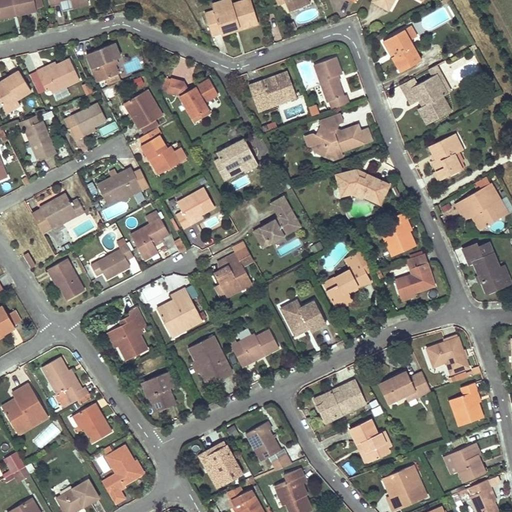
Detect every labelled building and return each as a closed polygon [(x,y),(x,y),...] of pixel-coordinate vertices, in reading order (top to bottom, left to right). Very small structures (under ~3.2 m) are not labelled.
[(0,0),(0,13),(15,10),(16,15),(37,11),(36,9),(43,7),(41,0),(0,0)] [(88,3),(87,0),(48,0),(50,6),(61,3),(62,9),(73,7),(88,3)] [(289,6),(287,0),(279,0),(282,9),(289,6)] [(287,0),(289,6),(293,15),(314,7),(311,0),(287,0)] [(427,0),(378,0),(376,5),(393,13),(399,0),(420,0),(426,3),(427,0)] [(244,34),(262,28),(253,3),(236,9),(234,3),(223,7),(225,14),(218,16),(210,20),(216,41),(243,31),(244,34)] [(225,14),(223,7),(215,9),(218,16),(225,14)] [(0,19),(16,15),(15,10),(0,13),(0,19)] [(424,64),(407,33),(387,44),(396,59),(404,75),(424,64)] [(105,85),(119,79),(111,60),(119,57),(113,43),(85,54),(96,82),(103,79),(105,85)] [(343,73),(337,56),(314,64),(327,102),(330,101),(332,108),(350,102),(347,93),(345,94),(338,74),(343,73)] [(43,71),(42,70),(42,69),(34,72),(44,92),(47,90),(49,94),(76,80),(66,60),(43,71)] [(0,101),(5,109),(11,105),(17,102),(16,100),(31,91),(19,70),(0,81),(0,101)] [(278,105),(297,99),(287,73),(273,78),(275,81),(264,85),(262,82),(249,86),(258,112),(265,110),(278,105)] [(456,97),(445,77),(441,79),(452,99),(456,97)] [(192,91),(188,82),(174,78),(174,79),(169,78),(165,90),(170,92),(170,93),(182,96),(194,120),(210,112),(206,104),(221,97),(212,81),(192,91)] [(452,99),(441,79),(413,94),(409,96),(416,110),(420,108),(424,106),(429,102),(432,108),(427,112),(423,114),(432,129),(457,116),(449,101),(452,99)] [(148,88),(127,100),(137,118),(134,120),(138,127),(140,127),(153,119),(162,114),(148,88)] [(127,100),(124,102),(134,120),(137,118),(127,100)] [(93,125),(105,119),(96,102),(64,118),(75,140),(83,136),(81,132),(93,125)] [(432,108),(429,102),(424,106),(427,112),(432,108)] [(280,109),(278,105),(265,110),(266,113),(280,109)] [(310,108),(312,115),(319,112),(317,105),(310,108)] [(212,116),(210,112),(194,120),(197,124),(212,116)] [(22,129),(29,145),(35,161),(54,153),(40,120),(38,121),(35,114),(17,122),(20,130),(22,129)] [(361,131),(359,125),(337,132),(334,137),(329,135),(334,125),(342,123),(340,115),(322,121),(323,124),(317,135),(313,133),(303,136),(307,147),(311,145),(313,152),(317,152),(324,148),(330,152),(332,159),(344,155),(342,151),(365,142),(361,131)] [(156,126),(153,119),(140,127),(143,133),(155,127),(156,126)] [(276,128),(274,122),(261,127),(264,133),(276,128)] [(95,129),(93,125),(81,132),(83,136),(95,129)] [(166,147),(155,127),(143,133),(139,136),(143,143),(141,144),(149,158),(152,156),(161,172),(179,161),(170,145),(166,147)] [(373,139),(368,128),(361,131),(365,142),(373,139)] [(465,148),(457,132),(448,136),(456,142),(460,151),(461,150),(465,148)] [(442,178),(464,167),(461,162),(465,160),(466,160),(461,150),(460,151),(456,142),(448,136),(437,142),(431,145),(438,158),(434,160),(442,178)] [(259,169),(245,142),(217,156),(220,162),(227,175),(242,168),(245,173),(246,176),(259,169)] [(438,158),(431,145),(427,147),(434,160),(438,158)] [(324,148),(317,152),(332,159),(330,152),(324,148)] [(149,158),(157,173),(161,172),(152,156),(149,158)] [(227,175),(220,162),(214,164),(224,184),(245,173),(242,168),(227,175)] [(110,177),(96,184),(106,203),(117,197),(140,186),(142,189),(148,186),(140,169),(133,172),(130,167),(115,175),(112,169),(107,172),(110,177)] [(363,196),(380,204),(389,185),(366,174),(364,179),(358,176),(357,169),(336,175),(339,189),(348,186),(353,189),(351,193),(362,199),(363,196)] [(366,174),(357,169),(358,176),(364,179),(366,174)] [(502,199),(489,175),(475,183),(478,189),(459,200),(468,217),(473,214),(477,212),(485,225),(505,214),(498,200),(502,199)] [(119,200),(142,189),(140,186),(117,197),(119,200)] [(348,186),(339,189),(341,196),(351,193),(353,189),(348,186)] [(175,215),(181,228),(189,224),(187,221),(200,215),(214,208),(204,189),(177,203),(181,212),(175,215)] [(41,206),(31,211),(42,231),(51,226),(50,224),(61,218),(75,211),(76,213),(84,209),(78,198),(70,202),(65,192),(40,205),(41,206)] [(297,218),(285,195),(271,203),(279,217),(255,231),(264,248),(294,231),(289,222),(297,218)] [(510,212),(502,199),(498,200),(505,214),(510,212)] [(62,221),(76,213),(75,211),(61,218),(62,221)] [(151,243),(167,234),(155,211),(143,217),(147,224),(139,229),(128,235),(141,260),(156,252),(151,243)] [(397,254),(417,246),(412,234),(407,220),(409,219),(406,212),(392,218),(395,225),(382,230),(387,243),(392,241),(397,254)] [(485,225),(477,212),(473,214),(480,228),(485,225)] [(302,227),(297,218),(289,222),(294,231),(302,227)] [(254,259),(247,247),(243,240),(232,245),(236,252),(224,258),(227,266),(220,270),(213,273),(225,297),(252,284),(243,268),(242,265),(254,259)] [(132,256),(123,241),(117,244),(118,247),(89,263),(94,273),(101,270),(105,278),(129,265),(126,260),(132,256)] [(397,254),(392,241),(387,243),(392,256),(397,254)] [(475,259),(488,290),(507,282),(501,266),(492,242),(486,241),(479,245),(478,241),(464,247),(470,261),(475,259)] [(174,245),(178,253),(184,250),(180,243),(174,245)] [(362,263),(367,273),(376,269),(367,249),(358,254),(362,263)] [(30,267),(35,265),(27,250),(22,253),(30,267)] [(349,292),(371,282),(367,273),(362,263),(358,254),(346,259),(350,269),(335,276),(323,282),(326,288),(334,305),(352,297),(349,292)] [(416,294),(437,287),(426,255),(411,260),(414,268),(416,274),(397,281),(402,298),(416,294)] [(53,273),(56,278),(60,279),(61,282),(59,283),(65,297),(83,288),(66,257),(46,267),(49,274),(53,273)] [(216,263),(220,270),(227,266),(224,258),(216,263)] [(255,262),(254,259),(242,265),(243,268),(255,262)] [(511,280),(511,275),(507,264),(501,266),(507,282),(511,280)] [(49,274),(53,281),(59,283),(61,282),(60,279),(56,278),(53,273),(49,274)] [(175,307),(159,315),(169,336),(182,330),(183,332),(184,334),(199,326),(198,324),(201,323),(185,290),(170,298),(173,303),(175,307)] [(417,297),(416,294),(402,298),(403,302),(417,297)] [(353,301),(352,297),(334,305),(335,309),(353,301)] [(296,335),(310,328),(312,331),(328,323),(317,300),(303,307),(300,300),(291,304),(283,308),(287,317),(294,331),(296,335)] [(173,303),(156,311),(159,315),(175,307),(173,303)] [(13,325),(12,323),(19,319),(13,309),(6,313),(2,305),(0,306),(0,332),(6,329),(13,325)] [(125,363),(147,352),(139,337),(137,334),(142,332),(147,329),(137,310),(128,315),(130,319),(132,323),(121,329),(110,335),(117,349),(125,363)] [(130,319),(119,325),(121,329),(132,323),(130,319)] [(169,336),(171,340),(184,334),(183,332),(182,330),(169,336)] [(263,359),(276,353),(266,334),(252,341),(251,338),(229,349),(236,365),(246,360),(247,363),(261,356),(263,359)] [(108,336),(115,350),(117,349),(110,335),(108,336)] [(468,366),(458,336),(426,347),(432,365),(445,361),(449,373),(468,366)] [(211,339),(186,351),(192,365),(197,374),(201,382),(212,377),(215,382),(227,376),(229,375),(211,339)] [(239,371),(263,359),(261,356),(247,363),(246,360),(236,365),(239,371)] [(81,390),(79,388),(77,383),(74,385),(59,358),(40,368),(56,395),(63,390),(66,395),(67,397),(65,398),(69,405),(77,401),(87,395),(83,388),(81,390)] [(197,374),(192,365),(188,367),(193,376),(197,374)] [(482,372),(480,365),(471,368),(472,370),(473,374),(482,372)] [(455,374),(457,380),(473,374),(472,370),(466,372),(465,371),(455,374)] [(408,402),(418,398),(431,392),(430,390),(422,374),(409,380),(406,373),(379,385),(388,404),(405,396),(408,402)] [(155,415),(166,412),(175,408),(170,392),(174,391),(169,376),(149,383),(154,398),(150,399),(155,415)] [(215,382),(212,377),(201,382),(204,388),(215,382)] [(363,396),(355,380),(314,399),(325,422),(366,403),(363,396)] [(154,398),(149,383),(141,386),(146,400),(150,399),(154,398)] [(478,392),(475,383),(461,388),(464,396),(451,400),(455,414),(460,413),(464,425),(484,418),(476,392),(478,392)] [(41,408),(27,384),(10,394),(12,398),(15,403),(3,410),(11,424),(15,432),(28,424),(30,427),(47,417),(41,408)] [(91,399),(88,395),(87,395),(77,401),(80,406),(91,399)] [(15,403),(12,398),(0,405),(3,410),(15,403)] [(89,442),(98,437),(108,431),(93,403),(73,414),(80,428),(89,442)] [(464,425),(460,413),(455,414),(459,426),(464,425)] [(69,416),(77,429),(80,428),(73,414),(69,416)] [(390,454),(388,450),(393,448),(386,431),(381,433),(378,434),(372,420),(352,428),(359,444),(367,464),(372,462),(390,454)] [(30,427),(28,424),(15,432),(17,435),(30,427)] [(265,425),(243,436),(257,464),(264,460),(277,454),(267,433),(269,432),(265,425)] [(481,454),(477,443),(472,445),(476,456),(479,455),(481,454)] [(476,456),(472,445),(451,453),(459,470),(463,481),(486,472),(479,455),(476,456)] [(104,457),(109,466),(114,475),(106,478),(113,490),(139,476),(123,447),(104,457)] [(239,478),(223,447),(204,457),(212,472),(221,488),(239,478)] [(23,465),(15,451),(2,458),(10,473),(23,465)] [(277,454),(264,460),(271,474),(288,467),(280,452),(277,454)] [(451,473),(459,470),(451,453),(444,455),(451,473)] [(199,460),(207,475),(212,472),(204,457),(199,460)] [(423,478),(417,463),(414,465),(420,479),(423,478)] [(16,483),(29,476),(23,465),(10,473),(16,483)] [(395,510),(430,495),(423,478),(420,479),(414,465),(393,473),(399,491),(393,493),(389,495),(395,510)] [(285,511),(307,511),(302,498),(299,499),(295,488),(300,486),(302,485),(297,471),(281,478),(283,483),(273,487),(280,508),(284,506),(285,511)] [(393,473),(386,476),(393,493),(399,491),(393,473)] [(100,482),(106,494),(113,490),(106,478),(100,482)] [(53,496),(58,506),(61,511),(69,511),(95,498),(86,479),(72,487),(62,492),(53,496)] [(492,487),(489,479),(453,494),(457,504),(461,502),(459,496),(473,490),(474,494),(472,495),(478,511),(499,511),(489,488),(492,487)] [(58,486),(62,492),(72,487),(68,480),(58,486)] [(305,497),(300,486),(295,488),(299,499),(302,498),(305,497)] [(257,511),(246,491),(225,503),(230,510),(232,509),(233,511),(257,511)] [(37,511),(29,496),(3,510),(4,511),(37,511)]
